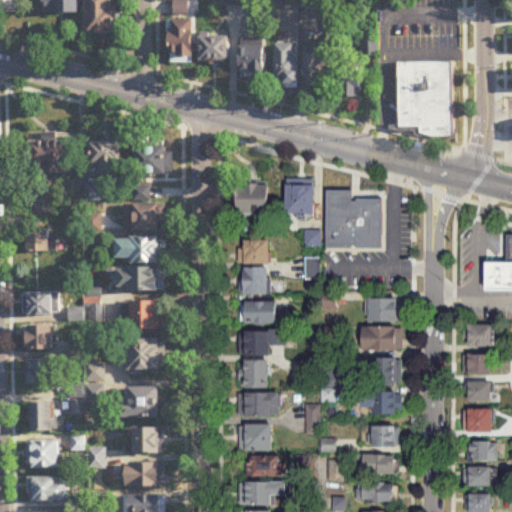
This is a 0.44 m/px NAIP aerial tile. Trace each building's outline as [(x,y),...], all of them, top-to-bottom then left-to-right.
[(0,0),(0,13),(20,13),(19,0),(0,0)] [(78,14),(78,0),(43,0),(44,14),(78,14)] [(85,0),(86,36),(115,35),(114,0),(85,0)] [(195,64),(195,19),(171,19),(171,64),(195,64)] [(201,63),(229,63),(229,38),(201,38),(201,63)] [(277,45),(277,90),(300,90),(300,45),(277,45)] [(305,91),(332,91),(332,45),(314,45),(314,53),(305,53),(305,91)] [(267,47),(241,47),(241,74),(267,74),(267,47)] [(398,127),(397,62),(451,61),(452,136),(431,136),(419,133),(418,127),(398,127)] [(360,82),(343,82),(343,97),(360,97),(360,82)] [(71,174),(71,143),(32,143),(32,174),(71,174)] [(121,144),(91,144),(91,168),(99,168),(99,177),(121,177),(121,144)] [(170,148),(134,148),(135,177),(170,177),(170,148)] [(239,184),(239,214),(270,214),(270,184),(239,184)] [(102,203),(102,185),(86,185),(86,203),(102,203)] [(316,185),(288,185),(288,214),(316,214),(316,185)] [(328,190),(327,250),(384,250),(384,193),(354,193),(354,190),(328,190)] [(165,233),(165,207),(126,207),(126,233),(165,233)] [(50,232),(28,232),(28,254),(50,254),(50,232)] [(116,240),(116,261),(131,261),(131,265),(166,265),(166,240),(116,240)] [(271,241),(244,241),(244,264),(271,264),(271,241)] [(270,268),(245,268),(245,295),(270,295),(270,268)] [(165,270),(119,270),(119,293),(165,293),(165,270)] [(24,294),(24,317),(63,317),(63,294),(24,294)] [(404,323),(404,295),(369,295),(369,323),(404,323)] [(281,324),(281,303),(244,303),(244,324),(281,324)] [(127,332),(163,332),(163,304),(127,304),(127,332)] [(470,325),(470,348),(497,348),(497,325),(470,325)] [(29,327),(29,352),(57,352),(57,327),(29,327)] [(404,327),(365,327),(365,350),(404,350),(404,327)] [(272,356),(272,346),(286,346),(286,331),(241,331),(241,356),(272,356)] [(166,340),(130,340),(130,375),(166,375),(166,340)] [(495,375),(495,355),(467,355),(467,375),(495,375)] [(374,385),(399,385),(399,358),(374,358),(374,385)] [(270,361),(246,361),(246,389),(270,389),(270,361)] [(26,362),(26,386),(58,386),(58,362),(26,362)] [(494,403),(494,381),(470,381),(470,403),(494,403)] [(161,419),(161,389),(124,389),(124,419),(161,419)] [(374,414),(402,414),(402,392),(363,392),(363,409),(374,409),(374,414)] [(240,417),(281,417),(281,393),(240,393),(240,417)] [(33,404),(33,432),(58,432),(58,404),(33,404)] [(495,433),(494,409),(465,409),(465,433),(495,433)] [(240,424),(240,451),(273,451),(273,424),(240,424)] [(374,447),(401,447),(401,427),(374,427),(374,447)] [(135,456),(165,456),(165,430),(135,430),(135,456)] [(498,462),(498,442),(468,442),(468,462),(498,462)] [(61,469),(61,443),(28,443),(28,469),(61,469)] [(363,474),(398,474),(398,455),(363,455),(363,474)] [(281,457),(248,457),(248,476),(281,476),(281,457)] [(163,464),(126,464),(126,488),(163,488),(163,464)] [(494,486),(494,468),(466,468),(466,486),(494,486)] [(30,502),(67,502),(67,478),(30,478),(30,502)] [(289,482),(242,482),(242,505),(277,505),(277,495),(289,495),(289,482)] [(397,483),(358,483),(358,501),(397,501),(397,483)] [(493,511),(493,494),(467,494),(467,511),(493,511)] [(130,497),(129,511),(166,511),(167,497),(130,497)]
